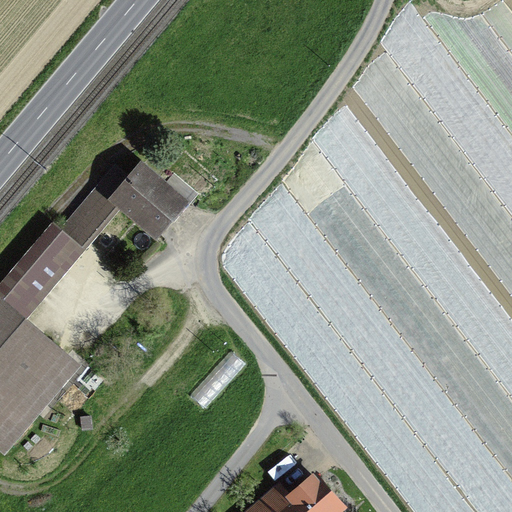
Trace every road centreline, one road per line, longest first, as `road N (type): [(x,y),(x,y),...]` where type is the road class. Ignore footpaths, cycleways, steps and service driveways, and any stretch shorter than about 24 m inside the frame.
road 1 (residential): [(388,0),(375,30),(213,242),(207,282),(297,397)]
road 2 (secondary): [(0,162),(137,0)]
road 3 (track): [(297,397),(194,511)]
road 4 (track): [(297,397),(388,511)]
